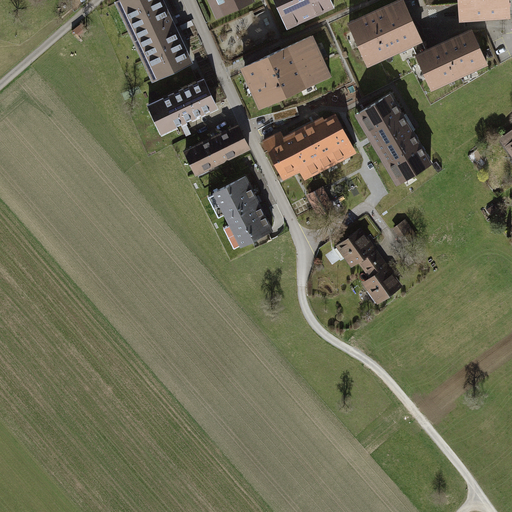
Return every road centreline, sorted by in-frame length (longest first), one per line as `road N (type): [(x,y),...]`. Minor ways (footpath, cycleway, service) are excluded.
road 1 (track): [(492,511),(383,374),(317,327),(301,287),(306,256)]
road 2 (residential): [(190,0),(306,256)]
road 3 (track): [(99,0),(0,86)]
